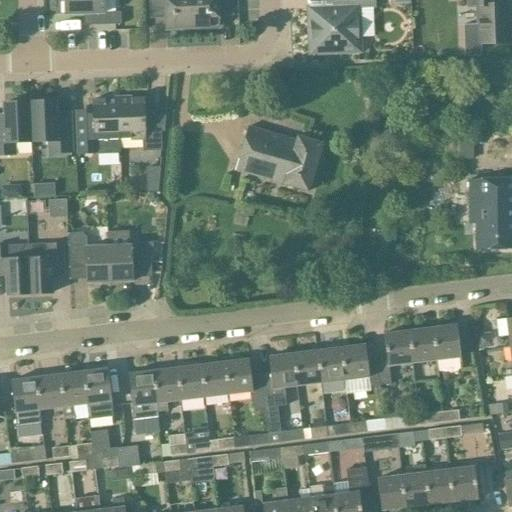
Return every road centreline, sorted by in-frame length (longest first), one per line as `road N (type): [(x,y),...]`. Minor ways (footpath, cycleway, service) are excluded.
road 1 (residential): [(511,285),(0,344)]
road 2 (residential): [(26,68),(276,65),(272,0)]
